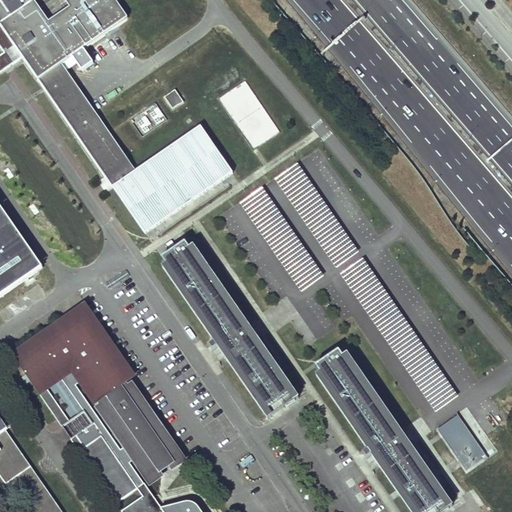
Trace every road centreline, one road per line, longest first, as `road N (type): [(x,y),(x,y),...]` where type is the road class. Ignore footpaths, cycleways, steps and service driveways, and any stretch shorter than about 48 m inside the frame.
road 1 (motorway): [(317,0),(511,224)]
road 2 (motorway): [(511,153),(376,0)]
